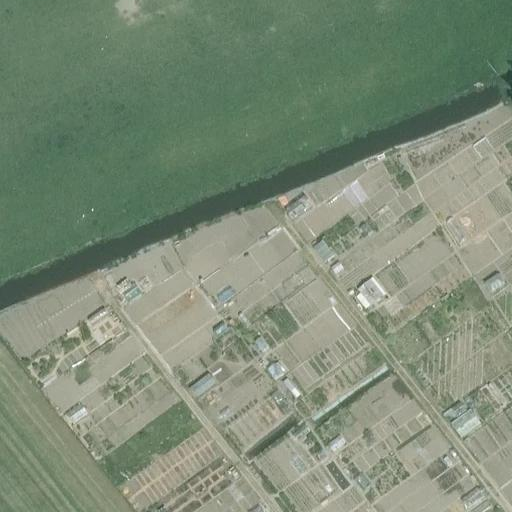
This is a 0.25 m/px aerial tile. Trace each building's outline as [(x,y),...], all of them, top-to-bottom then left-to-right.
[(364,301),(386,287),(374,270),(352,284),(364,301)] [(280,454),(258,449),(265,461),(275,460),(302,504),(313,503),(322,511),(329,511),(337,505),(340,492),(326,493),(339,485),(344,464),(370,488),(452,438),(428,416),(400,433),(399,434),(379,429),(376,432),(378,445),(370,450),(375,427),(362,405),(417,399),(420,402),(397,363),(334,401),(337,432),(307,463),(304,464),(301,441),(280,454)] [(465,390),(447,402),(463,426),(481,415),(465,390)] [(467,428),(474,449),(490,444),(483,422),(467,428)] [(458,474),(471,466),(454,437),(440,445),(458,474)] [(508,511),(495,493),(492,495),(478,475),(461,486),(475,505),(465,511),(508,511)]
